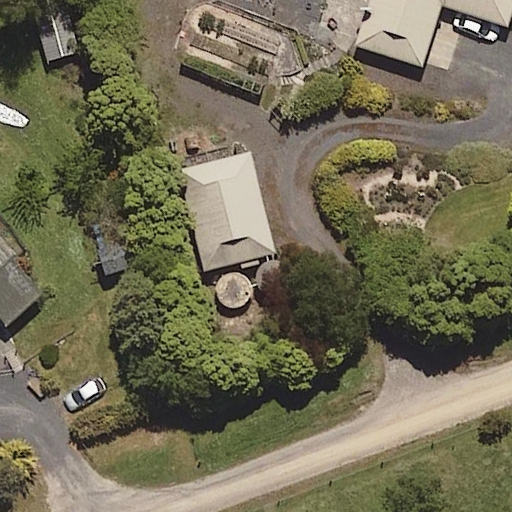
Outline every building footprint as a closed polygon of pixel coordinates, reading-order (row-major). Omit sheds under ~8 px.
[(511,0),(372,0),(359,43),(390,53),(423,63),(442,3),(508,24),(511,10),(511,0)] [(253,98),(273,47),(193,15),(172,66),(253,98)] [(204,268),(274,252),(251,151),(180,167),(204,268)] [(102,271),(134,265),(128,230),(96,235),(102,271)] [(0,240),(0,313),(8,323),(44,291),(0,240)]
